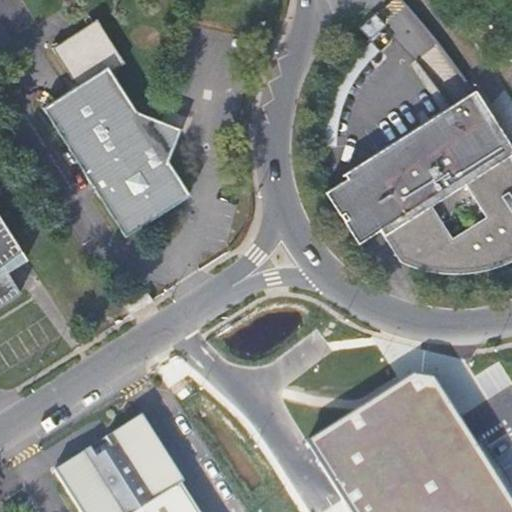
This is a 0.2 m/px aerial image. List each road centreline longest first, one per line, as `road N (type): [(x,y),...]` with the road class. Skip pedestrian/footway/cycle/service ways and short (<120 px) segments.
road 1 (unclassified): [(208,300),(0,428)]
road 2 (secondary): [(333,278),(401,317),(457,323),(508,316)]
road 3 (secondary): [(305,0),(277,102),(279,179)]
road 4 (unclassified): [(279,179),(272,224),(257,253),(208,300)]
road 5 (unclassified): [(208,300),(274,277),(333,278)]
